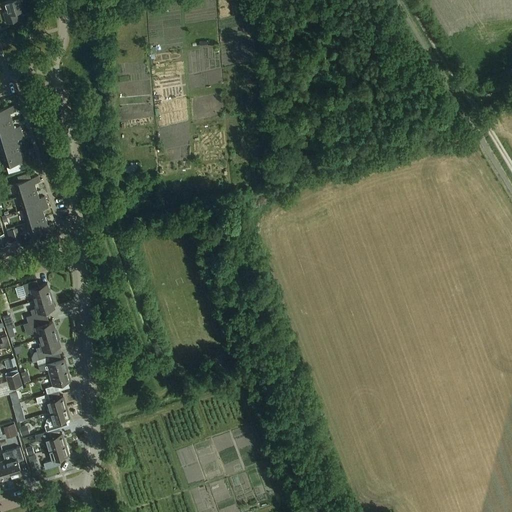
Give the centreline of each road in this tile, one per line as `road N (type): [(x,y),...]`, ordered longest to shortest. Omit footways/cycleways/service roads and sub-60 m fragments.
road 1 (unclassified): [(82,486),(93,441),(81,253)]
road 2 (track): [(410,0),(511,168)]
road 3 (unclassified): [(81,253),(68,126),(49,66)]
